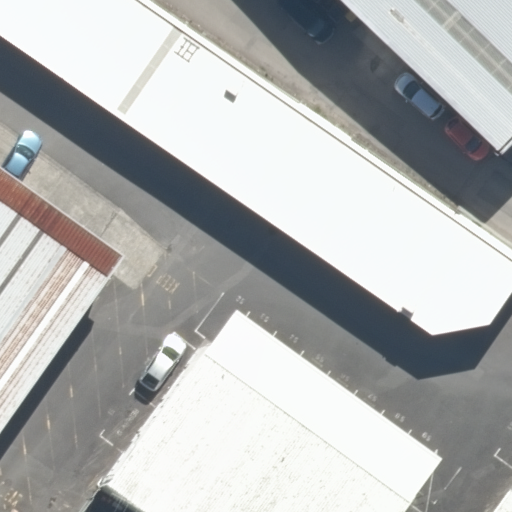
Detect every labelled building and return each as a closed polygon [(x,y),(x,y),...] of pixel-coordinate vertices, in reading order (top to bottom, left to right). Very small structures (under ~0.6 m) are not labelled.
[(511,251),(148,0),(0,0),(0,30),(431,330),(491,320),(511,288),(511,251)] [(511,0),(345,0),(494,146),(511,127),(511,0)] [(511,127),(494,146),(511,158),(511,127)] [(0,418),(112,261),(0,180),(0,418)] [(119,511),(388,511),(423,463),(217,315),(89,490),(119,511)] [(511,511),(511,483),(490,511),(511,511)]
